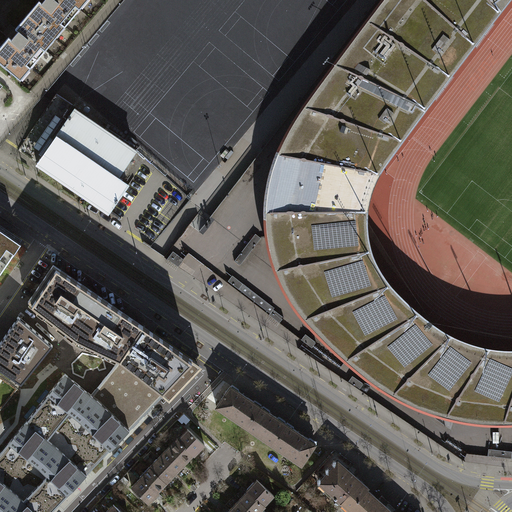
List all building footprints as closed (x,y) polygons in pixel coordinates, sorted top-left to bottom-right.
[(36,0),(0,43),(0,62),(19,78),(86,0),(36,0)] [(511,0),(374,0),(375,0),(299,101),(278,147),(266,179),(263,211),(265,242),(271,267),(281,289),(300,318),(323,343),(348,365),(375,386),(402,402),(434,416),(469,424),(496,427),(511,425),(511,0)] [(72,105),(57,94),(30,133),(45,143),(72,105)] [(74,108),(36,162),(107,212),(126,185),(118,179),(137,152),(74,108)] [(204,172),(214,160),(203,151),(193,164),(204,172)] [(0,270),(19,243),(0,229),(0,270)] [(255,234),(234,260),(240,265),(261,238),(255,234)] [(168,258),(179,266),(184,260),(181,258),(173,252),(168,258)] [(54,265),(28,302),(50,320),(66,334),(76,338),(93,313),(92,312),(101,297),(62,271),(54,265)] [(227,281),(269,314),(273,308),(274,307),(232,275),(227,281)] [(120,359),(143,326),(121,311),(101,297),(92,312),(93,313),(76,338),(110,354),(120,359)] [(269,314),(280,322),(284,317),(273,308),(269,314)] [(53,345),(19,316),(14,323),(7,333),(0,343),(0,369),(21,384),(53,345)] [(163,395),(170,400),(182,388),(202,366),(143,326),(120,359),(163,395)] [(301,340),(312,348),(314,346),(317,342),(306,334),(301,340)] [(0,511),(51,511),(163,395),(120,359),(91,395),(75,381),(65,373),(0,453),(0,511)] [(349,379),(360,388),(364,382),(354,374),(349,379)] [(231,385),(216,406),(246,427),(261,406),(231,385)] [(261,406),(246,427),(272,444),(286,423),(261,406)] [(286,423),(272,444),(302,464),(316,443),(286,423)] [(202,445),(185,429),(176,439),(193,455),(202,445)] [(193,455),(176,439),(167,448),(184,465),(193,455)] [(184,465),(167,448),(157,458),(174,474),(184,465)] [(487,455),(511,458),(511,452),(511,450),(488,448),(487,455)] [(174,474),(157,458),(148,468),(165,484),(174,474)] [(319,482),(342,502),(361,481),(338,461),(319,482)] [(165,484),(148,468),(139,477),(156,494),(165,484)] [(156,494),(139,477),(129,487),(147,504),(156,494)] [(272,495),(255,479),(246,489),(246,490),(263,505),(272,495)] [(369,488),(361,481),(342,502),(353,511),(392,511),(367,489),(369,488)] [(263,505),(246,490),(237,500),(250,511),(258,511),(264,506),(263,505)] [(250,511),(237,500),(228,510),(230,511),(250,511)]
